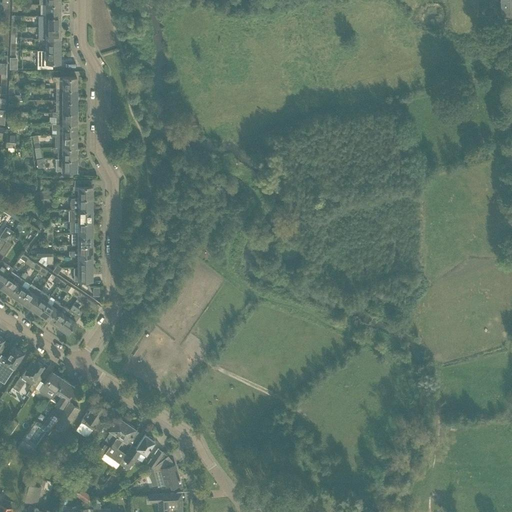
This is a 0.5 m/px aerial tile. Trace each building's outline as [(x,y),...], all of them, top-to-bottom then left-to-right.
[(511,0),(491,0),(492,6),(501,6),(501,17),(511,17),(511,0)] [(46,3),(46,15),(59,15),(59,3),(46,3)] [(12,14),(11,26),(16,26),(16,19),(20,19),(20,15),(12,14)] [(40,15),(40,26),(46,26),(59,26),(59,15),(46,15),(40,15)] [(46,26),(40,26),(40,38),(46,38),(59,38),(59,26),(46,26)] [(1,38),(0,41),(0,49),(8,51),(8,38),(3,38),(3,39),(1,38)] [(43,47),(46,48),(46,50),(59,50),(59,38),(46,38),(46,41),(43,42),(43,47)] [(37,50),(37,69),(52,69),(52,62),(59,62),(59,50),(46,50),(37,50)] [(76,88),(76,77),(53,76),(52,82),(56,82),(56,88),(76,88)] [(76,88),(56,88),(56,99),(76,100),(76,88)] [(76,100),(56,99),(56,111),(76,111),(76,100)] [(76,111),(56,111),(52,111),(52,117),(56,117),(56,123),(76,123),(76,111)] [(76,123),(56,123),(56,134),(62,134),(76,134),(76,123)] [(15,132),(6,131),(6,145),(14,146),(15,132)] [(62,134),(56,134),(56,146),(57,146),(62,147),(76,147),(76,134),(62,134)] [(57,152),(57,158),(62,158),(76,158),(76,147),(62,147),(57,146),(56,146),(53,146),(53,152),(57,152)] [(76,158),(62,158),(57,158),(55,158),(55,170),(75,170),(76,158)] [(89,179),(80,179),(74,179),(73,186),(78,186),(78,197),(91,197),(91,186),(89,185),(89,179)] [(36,184),(26,181),(24,186),(34,189),(36,184)] [(0,199),(0,202),(4,205),(10,196),(4,192),(0,199)] [(5,205),(11,209),(16,201),(11,197),(5,205)] [(78,197),(73,197),(70,197),(70,199),(69,202),(69,205),(70,209),(78,209),(91,209),(91,197),(78,197)] [(78,209),(70,209),(68,209),(68,221),(78,221),(91,221),(91,209),(78,209)] [(37,219),(33,224),(39,228),(43,223),(37,219)] [(78,232),(91,232),(91,221),(78,221),(78,232)] [(6,226),(0,234),(0,236),(5,240),(6,239),(9,235),(10,235),(13,231),(6,226)] [(91,232),(78,232),(71,232),(71,244),(78,244),(91,244),(91,232)] [(0,247),(0,252),(3,255),(12,243),(6,239),(5,240),(5,241),(0,247)] [(78,244),(78,251),(71,251),(71,256),(77,256),(91,256),(91,244),(78,244)] [(28,257),(22,253),(19,258),(25,261),(28,257)] [(91,256),(77,256),(77,267),(91,267),(91,256)] [(0,285),(11,270),(13,267),(0,259),(0,285)] [(38,271),(41,266),(35,262),(32,266),(38,271)] [(64,269),(61,267),(57,264),(53,270),(60,275),(64,269)] [(41,266),(38,271),(44,274),(47,270),(41,266)] [(73,267),(73,279),(73,280),(77,280),(77,279),(91,279),(91,267),(77,267),(73,267)] [(11,270),(0,285),(0,286),(9,293),(17,281),(20,277),(11,270)] [(58,284),(60,279),(55,275),(52,280),(58,284)] [(20,277),(17,281),(9,293),(19,300),(27,288),(21,284),(24,280),(20,277)] [(60,279),(58,284),(64,288),(66,283),(60,279)] [(27,288),(19,300),(29,306),(37,295),(40,289),(35,286),(32,291),(27,288)] [(46,293),(40,289),(37,295),(29,306),(39,313),(46,301),(42,298),(46,293)] [(77,297),(80,293),(74,289),(71,293),(77,297)] [(80,293),(77,297),(83,301),(86,297),(80,293)] [(39,313),(48,319),(56,308),(59,303),(60,302),(50,296),(46,301),(39,313)] [(99,306),(86,297),(83,301),(96,310),(99,306)] [(56,308),(48,319),(58,325),(65,314),(60,311),(64,306),(62,305),(59,303),(56,308)] [(69,309),(65,314),(58,325),(68,332),(79,316),(69,309)] [(11,349),(6,357),(0,353),(0,361),(2,363),(0,365),(0,376),(4,379),(1,383),(11,369),(7,366),(9,364),(13,366),(23,352),(13,345),(10,349),(11,349)] [(25,367),(16,381),(12,387),(18,391),(26,379),(31,382),(27,388),(32,391),(42,377),(37,373),(43,365),(36,360),(35,362),(32,360),(26,368),(25,367)] [(51,371),(46,379),(38,390),(50,398),(55,391),(63,378),(51,371)] [(61,395),(54,405),(56,406),(60,408),(75,386),(63,378),(55,391),(61,395)] [(29,395),(22,407),(29,411),(36,400),(29,395)] [(69,402),(61,414),(53,426),(62,432),(78,408),(69,402)] [(93,402),(83,417),(81,421),(92,428),(88,435),(92,438),(102,424),(98,421),(106,408),(99,403),(97,405),(93,402)] [(53,426),(61,414),(53,409),(43,423),(51,429),(53,426)] [(116,414),(110,423),(107,428),(110,430),(104,439),(111,444),(126,421),(116,414)] [(12,419),(4,430),(10,435),(18,423),(12,419)] [(136,428),(126,421),(111,444),(117,448),(123,439),(127,442),(136,428)] [(125,454),(118,463),(127,469),(140,450),(145,454),(154,441),(153,440),(154,439),(149,435),(148,436),(144,434),(136,447),(134,446),(128,456),(125,454)] [(48,458),(57,445),(46,437),(37,449),(35,453),(48,458)] [(96,440),(92,438),(86,447),(90,450),(96,440)] [(108,447),(102,443),(96,451),(102,455),(108,447)] [(30,444),(26,450),(35,453),(37,449),(30,444)] [(160,461),(167,455),(158,448),(147,463),(152,467),(160,461)] [(118,463),(125,454),(118,449),(112,459),(118,463)] [(160,461),(152,467),(157,486),(169,483),(170,487),(180,484),(175,464),(172,465),(170,462),(172,460),(167,455),(160,461)] [(28,483),(24,500),(36,503),(40,487),(28,483)] [(101,486),(96,483),(91,491),(95,494),(101,486)] [(77,494),(88,500),(92,494),(80,488),(77,494)] [(181,511),(181,492),(171,492),(149,494),(149,501),(158,501),(158,511),(181,511)] [(100,502),(92,502),(93,510),(92,511),(120,511),(110,511),(110,508),(100,508),(100,502)]
